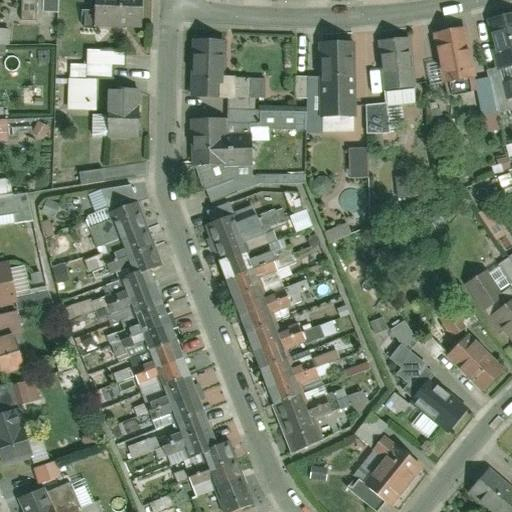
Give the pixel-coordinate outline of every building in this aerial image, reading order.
[(17,0),(18,20),(32,20),(32,0),(17,0)] [(38,0),(38,12),(54,13),(54,0),(38,0)] [(141,32),(141,0),(96,0),(96,31),(141,32)] [(511,69),(511,17),(486,23),(497,73),(511,69)] [(474,82),(465,31),(435,37),(444,87),(474,82)] [(223,43),(192,42),(189,102),(221,103),(223,43)] [(411,42),(378,45),(383,95),(416,91),(411,42)] [(352,47),(319,47),(320,122),(354,121),(352,47)] [(83,64),(67,64),(67,76),(107,77),(108,66),(120,66),(120,51),(83,50),(83,64)] [(92,111),(92,79),(64,79),(64,111),(92,111)] [(138,141),(139,93),(108,92),(107,140),(138,141)] [(381,105),(361,106),(362,135),(383,134),(381,105)] [(225,123),(190,125),(192,170),(254,167),(253,136),(226,137),(225,123)] [(364,178),(362,148),(343,149),(345,179),(364,178)] [(75,172),(76,184),(100,182),(99,170),(75,172)] [(162,267),(139,205),(110,215),(133,278),(150,272),(162,267)] [(235,219),(205,231),(290,456),(324,444),(303,389),(317,384),(310,364),(294,370),(289,356),(305,350),(296,327),(280,334),(274,317),(290,311),(283,290),(265,297),(261,284),(278,278),(270,255),(251,262),(246,247),(264,240),(257,221),(238,228),(235,219)] [(326,242),(349,233),(345,224),(323,232),(326,242)] [(9,265),(0,266),(0,310),(16,307),(9,265)] [(216,451),(150,272),(133,278),(122,283),(188,464),(203,458),(222,511),(249,511),(253,510),(230,446),(216,451)] [(511,353),(511,293),(504,299),(486,275),(467,288),(511,353)] [(447,337),(463,328),(452,307),(435,316),(447,337)] [(483,395),(506,371),(469,337),(447,360),(483,395)] [(0,342),(0,381),(23,375),(13,339),(0,342)] [(32,378),(11,383),(17,405),(38,400),(32,378)] [(447,437),(467,413),(430,382),(410,407),(447,437)] [(391,394),(383,405),(400,416),(407,405),(391,394)] [(0,417),(0,459),(3,470),(31,461),(16,413),(0,417)] [(365,488),(391,509),(422,471),(383,439),(372,453),(385,463),(365,488)] [(129,459),(153,452),(150,440),(125,447),(129,459)] [(30,469),(35,485),(58,478),(53,462),(30,469)] [(200,473),(184,477),(190,498),(205,494),(200,473)] [(511,511),(511,493),(489,473),(467,497),(482,511),(511,511)] [(19,500),(24,511),(77,511),(68,488),(47,497),(45,490),(19,500)]
